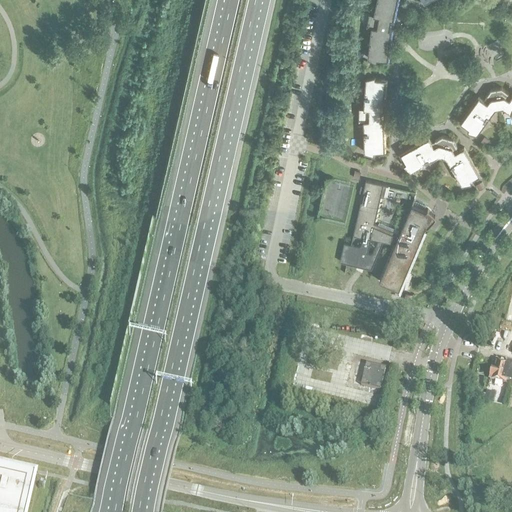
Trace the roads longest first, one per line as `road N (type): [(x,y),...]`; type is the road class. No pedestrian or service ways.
road 1 (motorway): [(231,0),(114,511)]
road 2 (motorway): [(139,511),(255,0)]
road 3 (tertiary): [(0,445),(318,511)]
road 4 (tertiary): [(416,467),(440,342),(479,262),(511,217)]
